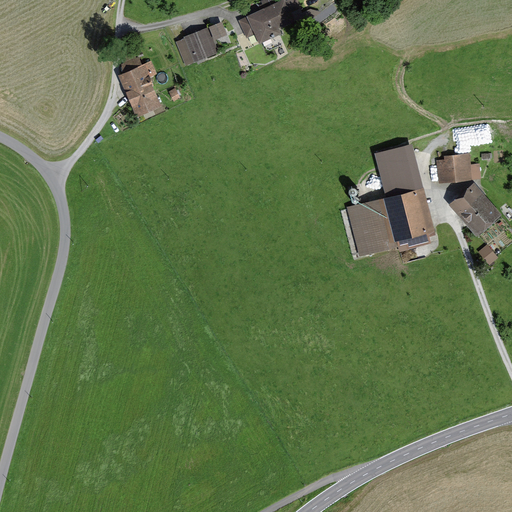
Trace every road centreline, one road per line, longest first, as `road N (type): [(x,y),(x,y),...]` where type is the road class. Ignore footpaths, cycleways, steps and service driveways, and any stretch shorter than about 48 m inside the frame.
road 1 (unclassified): [(0,487),(65,230),(53,178),(0,136)]
road 2 (tertiary): [(511,413),(381,466),(309,511)]
road 3 (track): [(121,0),(112,102),(53,178)]
